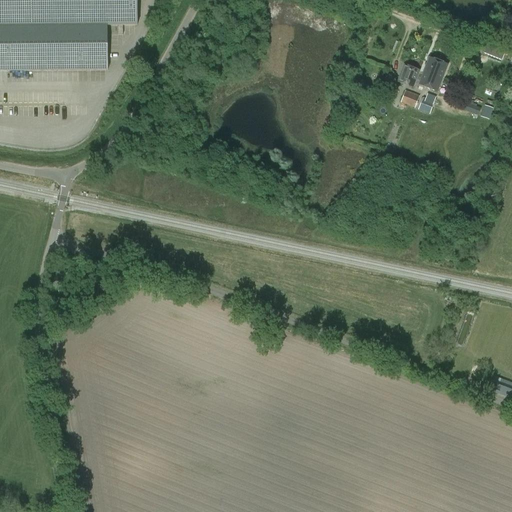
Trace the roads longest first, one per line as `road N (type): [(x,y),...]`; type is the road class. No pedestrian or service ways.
road 1 (unclassified): [(53,242),(511,415)]
road 2 (unclassified): [(67,511),(35,332),(53,242)]
road 3 (unclassified): [(198,0),(130,129),(68,177)]
road 4 (unknown): [(347,0),(464,47),(466,70),(449,105)]
